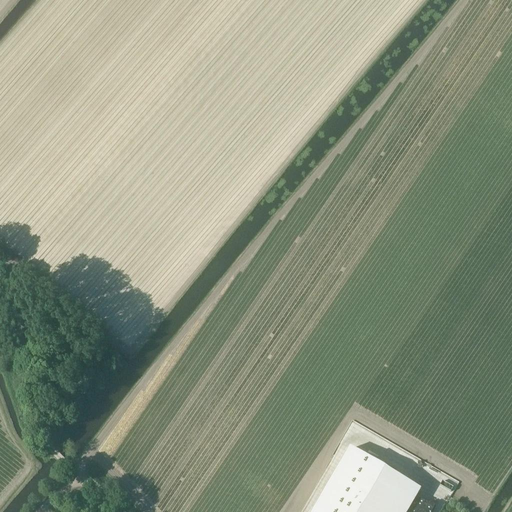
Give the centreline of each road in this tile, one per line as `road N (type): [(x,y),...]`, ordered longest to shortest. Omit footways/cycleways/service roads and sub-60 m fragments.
road 1 (track): [(43,511),(202,308),(464,0)]
road 2 (track): [(0,271),(25,350),(31,416),(51,448),(117,511)]
